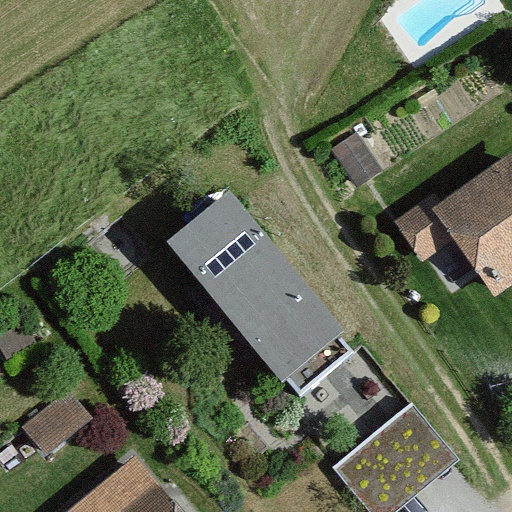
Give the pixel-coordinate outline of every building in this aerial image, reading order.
[(511,134),(506,127),(384,214),(414,255),(442,234),(485,294),(511,275),(511,134)] [(221,190),(160,239),(275,381),(335,333),(221,190)] [(50,446),(94,405),(68,377),(24,418),(50,446)] [(401,399),(327,461),(369,511),(386,511),(451,459),(401,399)] [(189,511),(133,450),(63,511),(189,511)]
